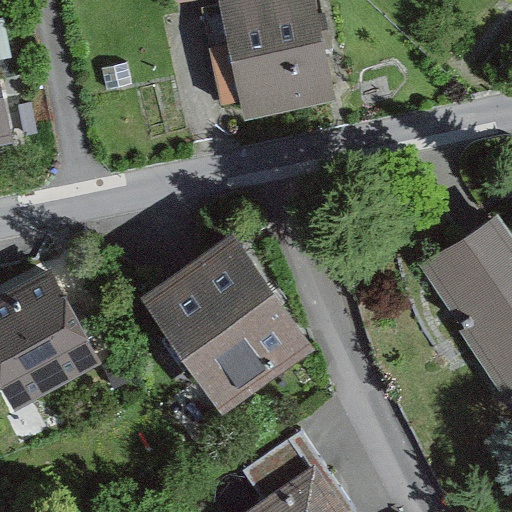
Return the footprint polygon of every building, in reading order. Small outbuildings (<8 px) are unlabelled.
[(309,0),(220,0),(244,113),(330,95),(309,0)] [(8,30),(0,32),(0,150),(15,147),(0,75),(0,69),(16,67),(8,30)] [(483,237),(428,273),(511,399),(511,261),(492,231),(483,237)] [(204,265),(151,303),(227,408),(309,350),(233,245),(204,265)] [(50,284),(0,312),(0,367),(26,414),(100,373),(50,284)] [(325,511),(308,487),(271,511),(325,511)]
